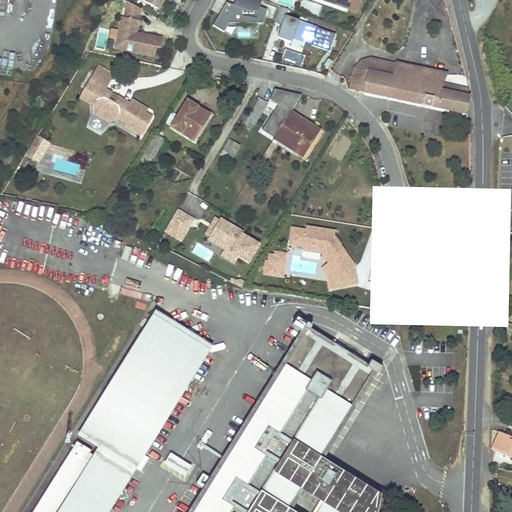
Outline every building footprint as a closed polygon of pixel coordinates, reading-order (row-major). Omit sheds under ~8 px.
[(141,0),(158,10),(163,0),(141,0)] [(234,0),(233,5),(226,1),(213,25),(224,31),(229,23),(264,23),(267,9),(261,7),(263,0),(262,0),(234,0)] [(360,0),(321,0),(357,13),(360,0)] [(162,39),(136,33),(137,27),(134,26),(135,21),(138,21),(138,20),(141,9),(127,1),(124,17),(122,17),(117,41),(132,44),(130,52),(154,57),(157,47),(160,47),(162,39)] [(317,26),(286,15),(288,10),(280,7),(275,22),(281,25),(277,37),(292,42),(293,39),(303,42),(304,38),(312,41),(317,26)] [(95,37),(93,45),(105,49),(107,41),(95,37)] [(130,52),(132,44),(117,41),(115,48),(130,52)] [(354,68),(350,90),(362,93),(368,72),(369,66),(394,71),(395,64),(371,59),(362,61),(354,68)] [(443,85),(445,80),(447,75),(395,64),(394,71),(392,77),(388,98),(440,109),(466,115),(469,101),(470,98),(441,91),(443,85)] [(362,93),(388,98),(392,77),(394,71),(369,66),(368,72),(362,93)] [(94,73),(109,82),(113,75),(98,67),(94,73)] [(112,105),(113,104),(109,101),(108,103),(106,102),(110,95),(104,91),(109,82),(94,73),(85,90),(95,96),(96,101),(93,107),(94,114),(108,122),(115,121),(117,119),(127,124),(125,127),(140,136),(151,118),(144,115),(147,110),(131,101),(129,105),(125,103),(123,106),(116,102),(114,106),(112,105)] [(468,91),(443,85),(441,91),(470,98),(468,91)] [(95,96),(85,90),(80,98),(93,107),(96,101),(95,96)] [(276,136),(290,113),(301,95),(275,90),(274,90),(268,100),(276,103),(283,107),(275,120),(274,119),(267,130),(271,133),(276,136)] [(193,140),(201,128),(209,115),(187,102),(171,127),(193,140)] [(290,113),(276,136),(274,139),(302,157),(319,130),(290,113)] [(48,143),(36,135),(31,143),(43,151),(48,143)] [(145,153),(153,158),(164,140),(155,135),(145,153)] [(232,158),(239,146),(229,140),(222,152),(232,158)] [(31,143),(25,153),(37,161),(43,151),(31,143)] [(230,161),(232,158),(222,152),(220,155),(230,161)] [(145,161),(150,164),(153,158),(145,153),(130,176),(134,178),(145,161)] [(184,234),(193,220),(177,210),(165,231),(176,239),(180,231),(184,234)] [(215,219),(205,235),(210,237),(214,230),(216,231),(218,229),(216,228),(220,221),(215,219)] [(252,241),(242,235),(243,233),(220,220),(220,221),(216,228),(218,229),(216,231),(214,230),(210,237),(208,240),(224,250),(238,258),(248,264),(256,251),(248,247),(252,241)] [(337,247),(331,239),(334,234),(335,233),(306,228),(306,232),(292,229),(290,245),(303,248),(303,251),(322,254),(328,263),(335,272),(337,281),(329,283),(329,288),(356,284),(353,266),(339,246),(337,247)] [(180,241),(184,234),(180,231),(176,239),(180,241)] [(342,244),(334,234),(331,239),(337,247),(339,246),(342,244)] [(256,251),(259,245),(252,241),(248,247),(256,251)] [(238,258),(224,250),(221,256),(234,264),(238,258)] [(284,263),(285,255),(276,253),(274,261),(284,263)] [(282,277),(284,263),(274,261),(272,275),(282,277)] [(328,263),(321,268),(327,276),(329,283),(337,281),(335,272),(328,263)] [(124,313),(127,297),(121,296),(118,311),(124,313)] [(141,314),(144,303),(138,301),(135,313),(141,314)] [(208,347),(156,314),(82,432),(98,442),(100,439),(106,443),(108,448),(132,463),(133,460),(139,464),(146,452),(144,450),(208,347)] [(253,419),(319,459),(371,373),(377,376),(381,370),(369,362),(367,366),(310,330),(311,329),(296,320),(291,328),(297,332),(300,328),(307,333),(253,419)] [(319,459),(253,419),(195,511),(285,511),(287,511),(300,489),(312,469),(319,459)] [(511,438),(499,433),(492,449),(511,458),(511,438)] [(91,452),(77,443),(34,511),(105,511),(128,475),(101,458),(99,460),(90,455),(91,452)] [(192,468),(171,455),(165,466),(185,478),(192,468)] [(322,476),(329,465),(319,459),(312,469),(322,476)] [(377,511),(380,497),(329,465),(322,476),(312,469),(300,489),(321,502),(315,511),(289,511),(287,511),(285,511),(377,511)] [(186,511),(188,507),(180,503),(175,511),(186,511)]
